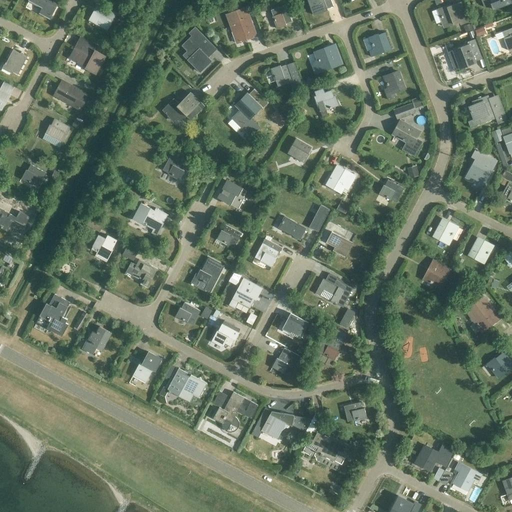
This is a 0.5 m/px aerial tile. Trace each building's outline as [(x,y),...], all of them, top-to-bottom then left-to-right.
[(57,4),(50,0),(49,0),(29,0),(44,8),(41,14),(50,19),(57,4)] [(330,0),(307,0),(313,15),(328,10),(327,8),(333,6),(330,0)] [(482,0),(484,6),(490,4),(491,3),(493,9),(508,4),(506,0),(482,0)] [(445,27),(460,21),(461,24),(468,21),(462,2),(448,6),(448,5),(438,9),(442,21),(443,21),(445,27)] [(287,25),(286,23),(292,21),(286,4),(271,10),(273,16),(272,16),(277,28),(287,25)] [(99,6),(96,11),(95,11),(90,20),(101,26),(102,25),(107,28),(115,14),(99,6)] [(257,34),(253,24),(247,6),(227,13),(237,43),(247,39),(247,38),(257,34)] [(123,8),(118,18),(125,22),(130,12),(123,8)] [(471,23),(463,26),(466,32),(469,31),(474,29),(471,24),(471,23)] [(212,53),(202,42),(206,38),(195,27),(189,33),(193,36),(183,46),(193,56),(188,60),(200,72),(211,61),(208,58),(212,53)] [(485,27),(476,30),(478,36),(487,33),(485,27)] [(511,49),(511,28),(503,32),(505,38),(504,38),(509,50),(511,49)] [(371,57),(376,55),(391,49),(385,32),(379,35),(378,33),(365,39),(371,57)] [(476,39),(467,42),(468,45),(448,52),(455,70),(470,65),(469,63),(483,58),(476,39)] [(451,40),(444,42),(447,50),(453,47),(451,40)] [(105,56),(96,51),(99,46),(93,43),(90,48),(79,43),(76,49),(75,48),(69,58),(81,64),(86,68),(94,72),(98,66),(100,67),(105,56)] [(339,54),(336,46),(325,50),(324,49),(315,53),(316,53),(319,60),(315,61),(312,66),(315,73),(342,63),(339,54)] [(27,57),(13,49),(4,67),(18,74),(27,57)] [(280,65),(270,69),(275,81),(276,81),(278,87),(293,81),(296,89),(303,86),(294,62),(287,65),(287,64),(280,67),(280,65)] [(397,97),(395,93),(406,89),(400,72),(393,74),(393,73),(383,76),(387,89),(384,90),(388,100),(397,97)] [(88,95),(72,86),(62,80),(53,95),(80,109),(88,95)] [(315,90),(317,95),(314,96),(320,111),(326,108),(327,109),(339,105),(335,95),(334,96),(331,90),(325,92),(323,87),(315,90)] [(97,98),(101,91),(96,88),(91,97),(96,100),(97,98)] [(8,95),(0,90),(0,108),(1,108),(8,95)] [(256,102),(258,99),(251,92),(244,99),(243,98),(235,106),(240,110),(232,118),(251,137),(260,128),(250,119),(261,107),(256,102)] [(205,106),(199,100),(192,93),(184,101),(183,100),(179,104),(174,98),(162,110),(168,115),(167,116),(168,116),(169,115),(173,120),(177,116),(181,120),(185,116),(186,115),(191,120),(205,106)] [(505,115),(496,118),(488,95),(472,101),(472,102),(472,101),(474,105),(469,107),(469,108),(470,107),(471,110),(470,110),(471,112),(472,112),(474,119),(468,121),(470,127),(496,118),(498,123),(507,120),(505,115)] [(394,110),(397,119),(415,113),(412,103),(394,110)] [(277,112),(273,116),(282,125),(286,121),(277,112)] [(59,147),(63,141),(70,127),(54,119),(51,124),(50,124),(42,138),(59,147)] [(397,125),(392,134),(407,142),(407,141),(413,144),(421,130),(401,120),(398,126),(397,125)] [(270,129),(275,133),(279,128),(273,124),(270,129)] [(504,140),(500,128),(491,132),(495,143),(504,140)] [(288,152),(294,155),(293,156),(305,163),(310,154),(308,153),(312,148),(296,139),(288,152)] [(166,148),(172,151),(174,146),(168,143),(167,144),(165,142),(163,146),(166,147),(166,148)] [(260,145),(255,151),(259,154),(264,148),(260,145)] [(483,186),(490,173),(489,173),(491,167),(493,168),(496,163),(487,158),(488,156),(475,150),(471,157),(475,159),(468,173),(474,176),(472,180),(483,186)] [(163,170),(168,173),(168,174),(179,180),(184,171),(183,170),(186,164),(170,156),(163,170)] [(233,175),(239,164),(232,160),(226,171),(233,175)] [(268,174),(278,170),(275,161),(265,165),(268,174)] [(30,164),(27,170),(26,169),(21,178),(33,185),(33,184),(39,187),(47,173),(30,164)] [(407,168),(410,178),(419,175),(416,165),(407,168)] [(348,189),(352,182),(355,176),(338,166),(328,184),(341,191),(344,187),(348,189)] [(392,169),(405,177),(407,174),(394,166),(392,169)] [(511,174),(504,170),(501,176),(511,181),(511,174)] [(388,180),(385,185),(383,185),(379,194),(390,200),(391,199),(396,202),(404,188),(388,180)] [(244,197),(243,197),(246,191),(229,181),(220,197),(230,202),(229,204),(238,209),(244,197)] [(501,195),(507,199),(507,200),(511,202),(511,183),(509,182),(501,195)] [(125,195),(138,201),(141,195),(128,188),(125,195)] [(342,201),(337,210),(346,215),(351,206),(342,201)] [(153,230),(152,233),(157,236),(164,223),(162,222),(167,214),(168,215),(169,214),(156,208),(155,210),(140,203),(133,217),(142,222),(142,224),(153,230)] [(321,205),(310,227),(319,232),(330,210),(321,205)] [(0,226),(7,230),(13,220),(25,226),(30,217),(20,211),(16,217),(10,214),(0,208),(0,226)] [(357,210),(351,214),(355,219),(361,215),(357,210)] [(333,211),(330,217),(335,220),(338,213),(333,211)] [(307,228),(284,216),(278,228),(301,240),(307,228)] [(449,222),(448,223),(442,220),(434,236),(448,244),(451,238),(452,239),(458,227),(449,222)] [(222,230),(221,230),(216,239),(228,246),(229,244),(234,247),(242,233),(226,224),(222,230)] [(326,242),(335,247),(333,250),(344,256),(352,242),(332,231),(326,242)] [(90,251),(108,260),(119,239),(107,233),(105,238),(98,234),(90,251)] [(260,260),(260,261),(271,267),(276,258),(275,257),(278,252),(279,252),(282,247),(270,241),(265,238),(255,257),(260,260)] [(484,241),(483,242),(477,239),(469,255),(483,263),(486,257),(487,257),(493,246),(484,241)] [(123,254),(133,259),(139,248),(129,243),(123,254)] [(511,266),(511,253),(509,250),(502,256),(511,268),(511,266)] [(235,258),(230,253),(226,258),(231,262),(235,258)] [(200,269),(195,279),(206,285),(204,288),(210,292),(221,273),(224,266),(208,257),(205,264),(201,270),(200,269)] [(465,260),(458,257),(455,262),(462,266),(465,260)] [(427,270),(422,279),(434,285),(435,284),(440,287),(450,268),(433,259),(430,265),(427,270)] [(131,278),(133,275),(142,280),(141,283),(147,287),(157,268),(141,260),(138,266),(131,262),(124,274),(131,278)] [(231,277),(228,281),(237,286),(239,282),(238,281),(243,274),(236,270),(232,278),(231,277)] [(323,279),(316,293),(320,295),(324,290),(334,295),(331,302),(339,306),(343,307),(353,288),(340,282),(341,280),(329,274),(326,280),(323,279)] [(240,283),(229,305),(235,308),(238,302),(250,308),(254,299),(258,301),(265,289),(244,277),(240,283)] [(465,278),(462,285),(468,288),(471,280),(465,278)] [(482,285),(476,287),(478,294),(484,292),(482,285)] [(227,287),(222,296),(227,298),(231,289),(227,287)] [(37,322),(62,335),(70,320),(62,316),(70,302),(55,294),(49,305),(46,304),(37,322)] [(482,332),(490,326),(501,318),(486,299),(481,303),(479,300),(466,310),(475,321),(474,322),(482,332)] [(181,308),(180,307),(175,317),(186,323),(187,322),(193,325),(200,311),(184,302),(181,308)] [(207,308),(203,316),(208,319),(212,311),(207,308)] [(84,311),(73,328),(79,332),(90,315),(84,311)] [(308,315),(305,321),(292,314),(289,320),(288,320),(283,329),(294,335),(295,334),(300,337),(306,326),(313,330),(318,321),(308,315)] [(344,316),(339,324),(346,327),(350,320),(344,316)] [(219,329),(218,328),(213,338),(224,344),(224,343),(231,347),(238,332),(241,328),(224,319),(222,324),(219,329)] [(95,335),(92,333),(84,348),(100,356),(112,333),(100,326),(95,335)] [(336,329),(333,334),(344,339),(346,334),(336,329)] [(317,351),(323,353),(322,354),(334,360),(339,351),(338,351),(341,345),(325,336),(317,351)] [(277,358),(272,367),(283,374),(284,373),(290,376),(300,357),(284,348),(278,359),(277,358)] [(511,360),(504,351),(496,358),(495,357),(486,363),(494,373),(495,372),(499,377),(511,367),(511,360)] [(144,359),(142,357),(133,375),(146,382),(152,370),(155,371),(161,359),(148,352),(144,359)] [(345,352),(339,363),(345,366),(350,355),(345,352)] [(170,393),(172,392),(173,392),(182,397),(184,394),(192,398),(194,395),(199,397),(207,383),(178,368),(167,389),(169,390),(169,391),(170,393)] [(219,407),(213,418),(222,423),(223,426),(224,429),(227,431),(230,425),(237,429),(237,428),(238,428),(238,427),(238,426),(239,425),(239,424),(239,423),(239,422),(239,421),(238,421),(238,420),(238,419),(237,418),(236,417),(235,416),(242,402),(245,398),(234,392),(231,396),(224,410),(219,407)] [(251,401),(244,414),(251,418),(258,405),(251,401)] [(347,421),(354,419),(354,421),(367,418),(364,408),(363,408),(361,401),(343,405),(347,421)] [(259,419),(256,425),(262,428),(262,429),(277,437),(286,422),(292,425),(294,415),(272,411),(265,423),(259,419)] [(324,436),(317,432),(320,425),(315,413),(306,432),(314,436),(312,440),(309,438),(302,452),(310,455),(311,453),(314,455),(316,451),(341,465),(351,446),(330,434),(329,437),(325,434),(324,436)] [(430,470),(435,461),(446,467),(454,450),(444,445),(439,453),(425,445),(416,463),(430,470)] [(456,451),(453,457),(459,460),(462,454),(456,451)] [(481,475),(459,463),(456,469),(460,471),(453,483),(468,491),(474,479),(478,481),(481,475)] [(453,473),(446,469),(439,480),(446,485),(453,473)] [(511,477),(502,481),(509,500),(509,499),(511,498),(511,477)] [(413,503),(398,495),(389,511),(417,511),(421,505),(414,501),(413,503)]
